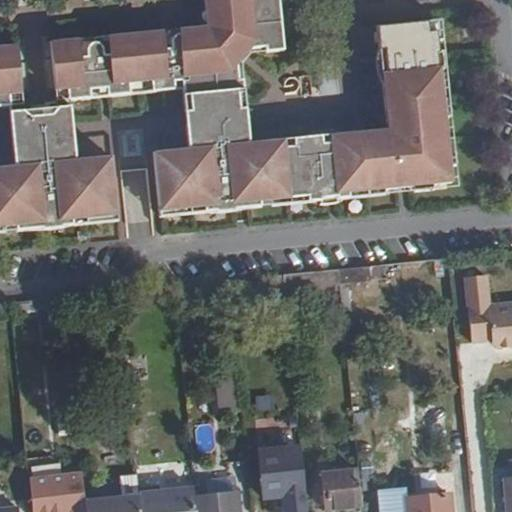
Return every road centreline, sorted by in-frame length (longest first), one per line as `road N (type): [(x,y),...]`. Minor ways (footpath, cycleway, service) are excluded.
road 1 (residential): [(0,295),(114,285),(168,250),(511,219)]
road 2 (unknown): [(482,511),(464,395),(474,337)]
